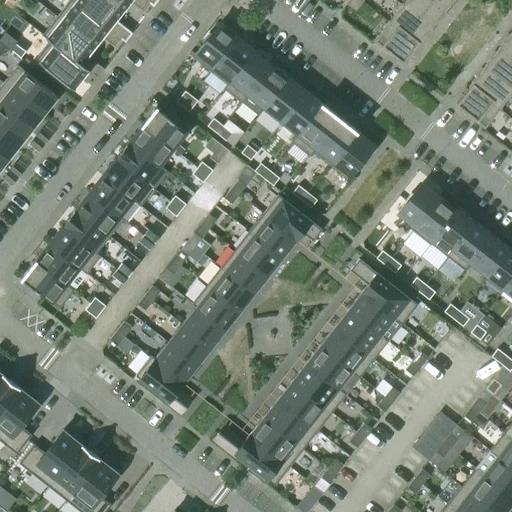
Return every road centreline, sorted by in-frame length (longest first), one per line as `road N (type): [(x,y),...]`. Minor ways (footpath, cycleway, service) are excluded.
road 1 (residential): [(0,260),(203,0)]
road 2 (residential): [(256,0),(511,201)]
road 3 (residential): [(0,322),(241,511)]
